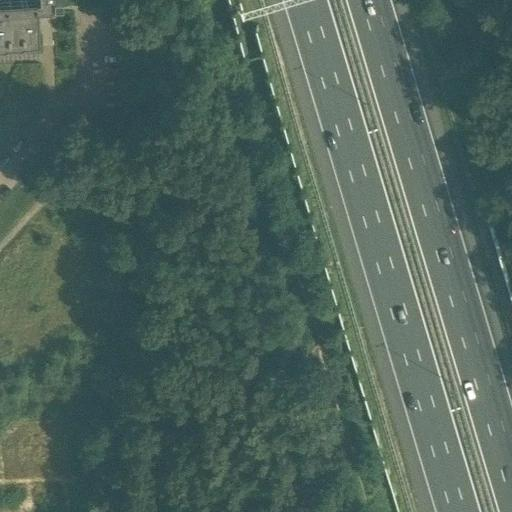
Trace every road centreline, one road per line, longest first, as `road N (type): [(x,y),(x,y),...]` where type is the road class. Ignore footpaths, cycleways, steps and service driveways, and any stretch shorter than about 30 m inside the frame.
road 1 (motorway): [(298,0),(452,511)]
road 2 (motorway): [(511,464),(371,0)]
road 3 (residential): [(0,184),(81,94)]
